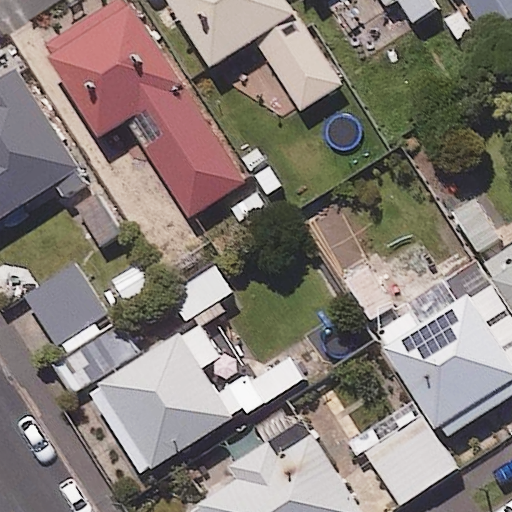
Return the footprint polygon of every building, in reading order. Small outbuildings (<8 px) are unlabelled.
[(248,176),(133,0),(114,0),(46,45),(103,131),(129,114),(193,212),(248,176)] [(342,80),(290,0),(174,0),(213,61),(258,32),(304,105),(342,80)] [(435,0),(403,0),(415,18),(438,4),(435,0)] [(470,0),(465,0),(442,15),(458,41),(474,31),(480,40),(491,33),(470,0)] [(511,0),(470,0),(491,33),(511,20),(511,0)] [(0,221),(57,188),(66,204),(90,190),(19,71),(0,82),(0,221)] [(260,142),(241,154),(266,194),(285,181),(260,142)] [(257,185),(229,204),(246,230),(275,210),(257,185)] [(99,187),(73,204),(104,252),(130,236),(99,187)] [(289,207),(307,235),(337,216),(319,188),(289,207)] [(478,189),(451,206),(481,253),(508,236),(478,189)] [(511,240),(484,259),(511,302),(511,240)] [(437,283),(408,302),(406,304),(410,310),(379,329),(438,422),(447,416),(458,431),(511,396),(511,384),(507,377),(511,373),(511,313),(467,243),(436,263),(446,278),(437,283)] [(390,274),(408,302),(437,283),(420,255),(390,274)] [(138,258),(107,278),(122,302),(153,282),(138,258)] [(113,323),(117,320),(78,260),(30,292),(69,352),(113,323)] [(370,260),(342,279),(371,323),(400,304),(370,260)] [(197,313),(203,321),(227,306),(222,298),(235,290),(217,262),(180,285),(186,294),(178,299),(189,317),(197,313)] [(219,391),(203,365),(221,354),(198,317),(100,378),(111,396),(101,403),(142,469),(233,412),(219,391)] [(327,350),(320,354),(330,370),(377,341),(366,324),(352,332),(343,317),(316,333),(327,350)] [(138,347),(127,329),(120,334),(113,323),(69,352),(88,380),(138,347)] [(254,376),(251,371),(219,391),(233,412),(244,405),(248,411),(307,375),(293,352),(254,376)] [(269,439),(298,421),(287,403),(256,423),(266,439),(232,460),(240,475),(188,507),(191,511),(365,511),(315,430),(278,453),(269,439)] [(458,465),(419,404),(399,417),(396,412),(348,443),(358,458),(370,451),(402,501),(458,465)]
